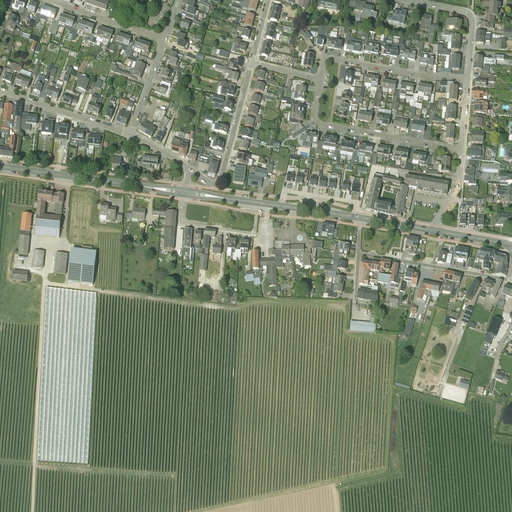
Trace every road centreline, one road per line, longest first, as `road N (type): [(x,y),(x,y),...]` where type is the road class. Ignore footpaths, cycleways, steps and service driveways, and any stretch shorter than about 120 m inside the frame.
road 1 (residential): [(460,147),(319,124),(320,81)]
road 2 (residential): [(320,81),(327,58),(467,79)]
road 3 (tertiary): [(131,135),(0,89)]
road 4 (residential): [(209,183),(220,181),(253,60)]
road 5 (residential): [(467,79),(468,15),(403,0)]
road 6 (secondary): [(126,184),(0,166)]
road 7 (residential): [(165,41),(48,0)]
